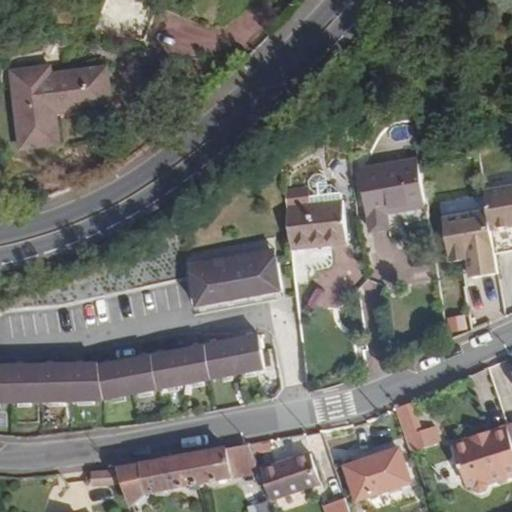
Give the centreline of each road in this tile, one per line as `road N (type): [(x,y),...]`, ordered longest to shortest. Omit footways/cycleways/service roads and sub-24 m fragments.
road 1 (residential): [(0,457),(79,456),(336,410),(511,337)]
road 2 (primary): [(0,245),(111,211),(194,155),(288,74),(356,0)]
